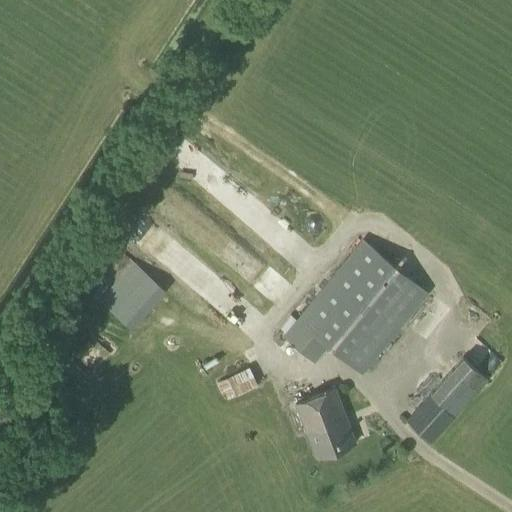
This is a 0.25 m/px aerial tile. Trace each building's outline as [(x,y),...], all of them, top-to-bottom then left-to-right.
[(362,372),(405,320),(427,293),(363,240),(340,267),(284,336),(314,361),(328,344),(362,372)] [(131,328),(165,290),(125,255),(93,294),(131,328)] [(187,358),(204,371),(216,356),(198,343),(187,358)] [(83,360),(96,375),(112,362),(99,346),(83,360)] [(430,443),(478,391),(488,379),(463,357),(453,368),(404,419),(430,443)] [(235,396),(257,384),(248,366),(226,377),(231,388),(224,392),(227,398),(234,395),(235,396)] [(316,457),(354,442),(344,416),(345,416),(334,387),(295,402),(306,431),(316,457)]
